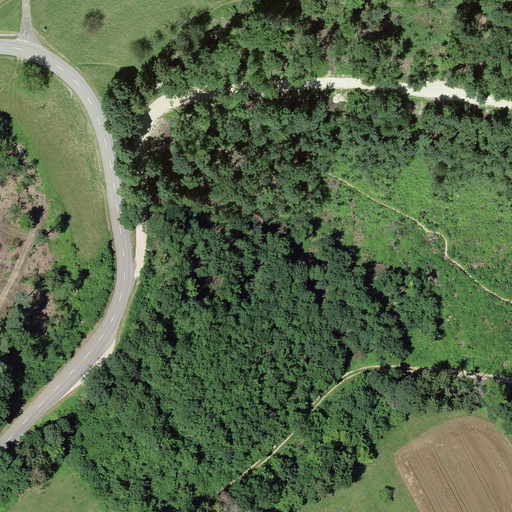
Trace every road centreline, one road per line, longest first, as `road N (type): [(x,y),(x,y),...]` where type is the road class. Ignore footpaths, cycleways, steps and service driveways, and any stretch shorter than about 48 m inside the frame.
road 1 (tertiary): [(0,44),(53,61),(89,97),(113,174),(124,252),(121,294),(105,333),(0,451)]
road 2 (track): [(136,152),(151,115),(186,94),(353,83),(511,102)]
road 3 (track): [(511,380),(350,371),(282,444),(191,511)]
road 4 (track): [(141,179),(129,89),(228,0)]
